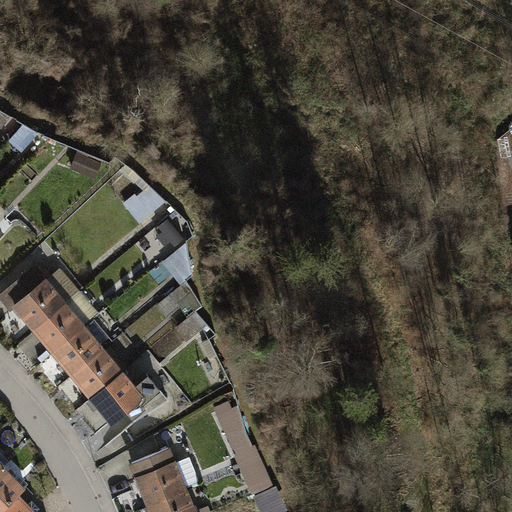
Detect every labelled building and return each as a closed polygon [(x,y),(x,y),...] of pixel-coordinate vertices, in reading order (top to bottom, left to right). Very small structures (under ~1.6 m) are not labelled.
[(151,192),(129,210),(143,226),(165,209),(151,192)] [(17,302),(35,323),(70,295),(45,264),(6,295),(14,305),(17,302)] [(35,323),(53,345),(88,317),(70,295),(35,323)] [(163,305),(158,298),(141,312),(146,318),(163,305)] [(53,345),(71,367),(106,339),(88,317),(53,345)] [(175,330),(170,323),(158,333),(163,339),(175,330)] [(71,367),(89,389),(124,361),(106,339),(71,367)] [(89,389),(107,411),(114,405),(122,414),(149,392),(124,361),(89,389)] [(0,475),(14,463),(0,447),(0,475)] [(143,478),(154,506),(192,491),(176,451),(143,464),(148,476),(143,478)] [(0,511),(3,511),(34,484),(14,463),(0,475),(0,511)] [(40,491),(34,484),(3,511),(36,511),(28,502),(40,491)] [(154,506),(156,511),(199,511),(192,491),(154,506)] [(247,511),(248,511),(245,503),(235,508),(236,511),(247,511)]
